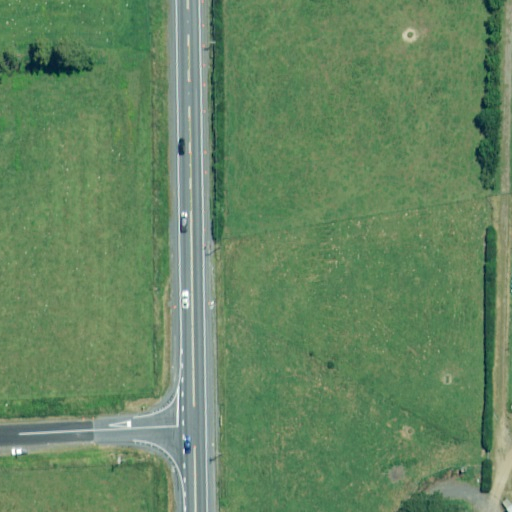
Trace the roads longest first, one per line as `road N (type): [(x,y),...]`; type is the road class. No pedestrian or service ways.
road 1 (secondary): [(188,0),(194,426)]
road 2 (unclassified): [(0,436),(194,426)]
